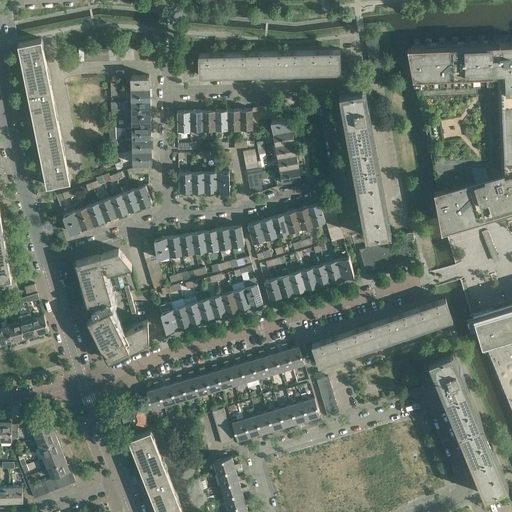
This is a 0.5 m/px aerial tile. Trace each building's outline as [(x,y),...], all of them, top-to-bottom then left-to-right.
[(365,35),(365,36),(366,41),(378,39),(377,33),(365,35)] [(18,43),(25,78),(49,73),(42,38),(18,43)] [(511,41),(411,46),(407,46),(413,77),(417,77),(437,188),(434,189),(441,227),(445,226),(471,313),(472,315),(474,315),(511,303),(511,41)] [(340,49),(305,50),(306,72),(341,71),(340,49)] [(305,50),(269,51),(270,73),(306,72),(305,50)] [(269,51),(234,52),(235,74),(270,73),(269,51)] [(199,53),(199,74),(199,75),(235,74),(234,52),(199,53)] [(49,73),(25,78),(33,114),(56,109),(49,73)] [(131,75),(131,88),(150,87),(149,75),(131,75)] [(362,86),(339,91),(342,91),(368,234),(366,235),(388,231),(368,120),(372,120),(369,103),(365,104),(362,86)] [(150,87),(131,88),(131,100),(150,100),(150,87)] [(132,100),(125,101),(125,113),(132,113),(150,112),(150,100),(132,100)] [(240,108),(227,109),(228,127),(240,127),(240,108)] [(253,108),(240,108),(240,127),(253,126),(253,119),(253,108)] [(56,109),(33,114),(40,149),(63,144),(56,109)] [(203,128),(202,109),(190,110),(190,128),(203,128)] [(202,109),(203,128),(215,128),(215,109),(202,109)] [(228,127),(227,109),(215,109),(215,128),(228,127)] [(190,110),(177,110),(178,129),(190,128),(190,110)] [(132,113),(125,113),(125,126),(132,125),(151,125),(150,112),(132,113)] [(271,119),(273,131),(292,128),(289,116),(278,118),(271,119)] [(132,125),(125,126),(126,138),(133,138),(151,138),(151,125),(132,125)] [(292,128),(273,131),(276,144),(294,140),(292,128)] [(151,138),(133,138),(133,150),(151,150),(151,138)] [(294,140),(276,144),(278,156),(296,153),(294,140)] [(63,144),(40,149),(47,185),(71,180),(63,144)] [(255,148),(243,150),(244,156),(256,154),(255,148)] [(151,150),(133,150),(133,163),(152,162),(151,150)] [(296,153),(278,156),(280,168),(299,165),(296,153)] [(256,154),(244,156),(245,162),(257,160),(256,154)] [(257,160),(245,162),(246,168),(258,166),(257,160)] [(121,161),(115,163),(117,169),(123,167),(121,161)] [(276,170),(275,171),(277,185),(283,183),(283,181),(301,178),(299,165),(280,168),(275,169),(276,170)] [(127,168),(127,169),(129,175),(135,172),(149,172),(149,166),(133,166),(127,168)] [(258,166),(246,168),(247,174),(259,172),(258,166)] [(216,170),(204,171),(204,189),(217,189),(216,170)] [(229,170),(216,170),(217,189),(230,189),(229,170)] [(121,171),(115,173),(117,179),(123,177),(121,171)] [(192,171),(179,171),(179,190),(192,189),(192,171)] [(204,171),(192,171),(192,189),(204,189),(204,171)] [(259,172),(247,174),(248,180),(260,178),(259,172)] [(248,180),(250,186),(261,183),(260,179),(261,179),(260,178),(248,180)] [(97,179),(92,181),(94,187),(100,185),(97,179)] [(92,181),(86,183),(88,190),(94,187),(92,181)] [(146,183),(134,188),(140,205),(152,200),(146,183)] [(261,183),(250,186),(251,192),(263,190),(261,183)] [(74,188),(68,190),(70,196),(76,194),(74,188)] [(134,188),(122,192),(128,209),(140,205),(134,188)] [(68,190),(62,192),(64,198),(70,196),(68,190)] [(122,192),(110,196),(117,214),(128,209),(122,192)] [(110,196),(99,201),(105,218),(117,214),(110,196)] [(99,201),(87,205),(93,222),(105,218),(99,201)] [(320,202),(308,205),(313,223),(325,219),(325,217),(323,211),(321,205),(320,202)] [(333,202),(321,205),(323,211),(331,209),(335,208),(333,202)] [(87,205),(75,209),(82,227),(93,222),(87,205)] [(308,205),(296,209),(301,227),(313,223),(308,205)] [(331,209),(323,211),(325,217),(333,214),(336,213),(335,208),(331,209)] [(75,209),(63,214),(70,231),(82,227),(75,209)] [(296,209),(284,212),(289,230),(301,227),(296,209)] [(284,212),(272,216),(277,234),(289,230),(284,212)] [(325,217),(325,219),(326,222),(334,220),(338,219),(336,213),(333,214),(325,217)] [(272,216),(260,219),(265,237),(277,234),(272,216)] [(260,219),(247,223),(253,241),(265,237),(260,219)] [(334,220),(326,222),(328,228),(336,226),(340,225),(338,219),(334,220)] [(241,224),(229,226),(232,244),(244,242),(241,224)] [(336,226),(328,228),(330,234),(342,230),(340,225),(336,226)] [(229,226),(216,228),(219,246),(232,244),(229,226)] [(216,228),(204,230),(207,248),(219,246),(216,228)] [(204,230),(192,232),(195,250),(207,248),(204,230)] [(342,230),(330,234),(332,240),(344,237),(342,230)] [(366,269),(403,258),(409,257),(407,250),(414,249),(412,240),(415,239),(413,231),(403,233),(404,240),(359,248),(366,269)] [(195,250),(192,232),(180,234),(182,252),(195,250)] [(180,234),(167,236),(170,254),(182,252),(180,234)] [(155,238),(155,241),(156,248),(157,254),(157,256),(170,254),(167,236),(155,238)] [(155,241),(142,246),(143,252),(156,248),(155,241)] [(6,242),(0,243),(0,280),(12,278),(6,242)] [(109,359),(149,340),(148,319),(125,330),(113,305),(117,303),(108,271),(132,264),(119,248),(76,260),(88,305),(83,306),(88,317),(109,359)] [(156,248),(143,252),(145,257),(157,254),(156,248)] [(263,251),(257,253),(256,253),(258,259),(265,257),(263,251)] [(157,254),(145,257),(147,263),(158,260),(157,256),(157,254)] [(243,257),(245,263),(251,261),(250,255),(243,257)] [(349,255),(336,259),(341,277),(354,273),(349,255)] [(336,259),(324,262),(329,280),(341,277),(336,259)] [(158,260),(147,263),(149,269),(160,265),(158,260)] [(324,262),(312,266),(318,284),(329,280),(324,262)] [(246,266),(240,268),(242,273),(254,269),(252,264),(246,266)] [(160,265),(149,269),(150,275),(162,271),(160,265)] [(312,266),(300,269),(306,287),(318,284),(312,266)] [(283,275),(276,276),(282,294),(294,291),(288,273),(287,267),(281,269),(283,275)] [(199,268),(193,270),(195,276),(201,274),(199,268)] [(242,274),(240,268),(234,270),(236,276),(242,274)] [(300,269),(288,273),(294,291),(306,287),(300,269)] [(162,271),(150,275),(152,280),(164,277),(162,271)] [(256,276),(243,280),(245,286),(251,304),(263,300),(256,276)] [(276,276),(265,280),(270,298),(282,294),(276,276)] [(164,277),(152,280),(154,287),(165,283),(164,277)] [(35,283),(25,286),(27,292),(37,289),(35,283)] [(128,285),(124,286),(132,313),(136,312),(128,285)] [(245,286),(233,290),(239,307),(251,304),(245,286)] [(233,290),(221,293),(227,311),(239,307),(233,290)] [(38,292),(25,296),(27,301),(27,302),(39,298),(38,292)] [(221,293),(209,297),(215,314),(227,311),(221,293)] [(183,297),(171,301),(179,325),(191,321),(185,304),(183,297)] [(209,297),(197,300),(203,318),(215,314),(209,297)] [(445,297),(412,309),(419,329),(453,318),(445,297)] [(203,318),(197,300),(185,304),(191,321),(203,318)] [(171,301),(159,305),(167,329),(179,325),(171,301)] [(511,303),(474,315),(511,408),(511,303)] [(412,309),(378,320),(386,341),(419,329),(412,309)] [(30,313),(18,317),(20,321),(24,337),(37,333),(32,317),(30,313)] [(44,313),(32,317),(37,333),(49,329),(44,313)] [(2,326),(0,326),(0,342),(0,344),(12,340),(7,324),(6,320),(1,322),(2,326)] [(378,320),(345,331),(352,352),(386,341),(378,320)] [(20,321),(7,324),(12,340),(24,337),(20,321)] [(345,331),(311,343),(319,364),(352,352),(345,331)] [(295,346),(288,348),(287,348),(293,366),(304,363),(299,345),(300,345),(298,339),(294,340),(295,346)] [(284,349),(276,351),(275,352),(281,370),(293,366),(287,348),(288,348),(286,342),(282,343),(284,349)] [(272,353),(265,355),(264,355),(269,373),(281,370),(275,352),(276,351),(275,346),(270,347),(272,353)] [(453,348),(429,358),(429,359),(484,494),(509,484),(466,381),(467,380),(460,364),(460,365),(453,348)] [(260,356),(253,358),(252,359),(258,376),(269,373),(264,355),(265,355),(263,349),(258,350),(260,356)] [(248,360),(241,362),(240,362),(246,380),(258,376),(252,359),(253,358),(251,353),(247,354),(248,360)] [(237,363),(230,365),(229,366),(234,383),(246,380),(240,362),(241,362),(240,356),(235,357),(237,363)] [(225,367),(218,369),(217,369),(222,387),(234,383),(229,366),(230,365),(228,360),(223,361),(225,367)] [(213,370),(206,372),(205,373),(210,390),(222,387),(217,369),(218,369),(216,363),(212,364),(213,370)] [(202,374),(194,376),(193,376),(199,394),(210,390),(205,373),(206,372),(205,366),(200,368),(202,374)] [(190,377),(183,379),(182,380),(187,397),(199,394),(193,376),(194,376),(193,370),(188,371),(190,377)] [(178,381),(171,383),(170,383),(175,401),(187,397),(182,380),(183,379),(181,374),(177,375),(178,381)] [(328,375),(317,379),(318,385),(330,382),(328,375)] [(167,384),(159,386),(158,387),(164,404),(175,401),(170,383),(171,383),(169,377),(165,378),(167,384)] [(146,390),(146,391),(152,408),(164,404),(158,387),(159,386),(158,380),(153,382),(155,388),(146,390)] [(302,398),(313,395),(310,381),(299,384),(302,398)] [(330,382),(318,385),(320,391),(332,388),(330,382)] [(332,388),(320,391),(322,397),(333,393),(332,388)] [(288,393),(291,400),(297,398),(295,391),(288,393)] [(333,393),(322,397),(324,402),(335,399),(333,393)] [(302,400),(303,400),(308,418),(315,416),(316,420),(321,418),(315,396),(307,399),(307,397),(302,398),(302,400)] [(335,399),(324,402),(325,408),(337,405),(335,399)] [(290,404),(291,403),(296,421),(303,419),(304,423),(309,422),(308,418),(303,400),(302,400),(296,402),(295,400),(290,402),(290,404)] [(142,403),(120,409),(127,430),(138,427),(145,425),(148,424),(142,403)] [(279,407),(285,425),(292,423),(293,427),(298,425),(296,421),(291,403),(290,404),(284,406),(283,404),(278,405),(279,407)] [(337,405),(325,408),(327,414),(339,411),(337,405)] [(212,410),(212,411),(214,416),(225,413),(223,407),(212,410)] [(267,411),(268,411),(273,428),(280,426),(281,430),(286,429),(285,425),(279,407),(272,409),(272,407),(266,409),(267,411)] [(255,414),(256,414),(261,432),(268,430),(269,434),(274,432),(273,428),(268,411),(267,411),(261,413),(260,411),(255,412),(255,414)] [(225,413),(214,416),(216,421),(227,418),(225,413)] [(243,416),(244,418),(249,435),(250,435),(256,433),(257,437),(263,436),(261,432),(256,414),(255,414),(249,416),(248,414),(243,416)] [(236,417),(232,419),(237,439),(245,437),(246,440),(251,439),(250,435),(249,435),(244,418),(237,420),(236,417)] [(227,418),(216,421),(217,427),(228,423),(227,418)] [(32,427),(35,435),(36,437),(55,430),(50,419),(32,427)] [(12,423),(12,420),(1,420),(1,440),(12,440),(12,435),(12,423)] [(228,423),(217,427),(219,432),(230,429),(228,423)] [(129,437),(142,470),(164,462),(154,435),(151,428),(133,435),(129,437)] [(230,429),(219,432),(221,438),(232,434),(230,429)] [(55,430),(36,437),(40,447),(59,440),(55,430)] [(232,434),(221,438),(222,443),(233,440),(232,434)] [(40,447),(36,449),(40,458),(44,457),(62,449),(59,440),(40,447)] [(62,449),(44,457),(48,467),(67,459),(62,449)] [(214,460),(218,472),(235,467),(236,468),(241,466),(240,462),(234,464),(232,455),(214,460)] [(67,459),(48,467),(52,477),(56,475),(61,473),(67,471),(71,470),(67,459)] [(164,462),(142,470),(155,504),(177,496),(164,462)] [(235,467),(218,472),(221,484),(239,479),(239,480),(245,478),(243,474),(238,475),(236,468),(235,467)] [(71,470),(67,471),(71,482),(76,480),(72,469),(71,470)] [(67,471),(61,473),(66,484),(71,482),(67,471)] [(61,473),(56,475),(61,486),(66,484),(61,473)] [(52,477),(51,478),(55,488),(61,486),(56,475),(52,477)] [(51,478),(46,480),(50,490),(55,488),(51,478)] [(239,479),(221,484),(224,496),(242,490),(243,491),(248,490),(247,485),(241,487),(239,480),(239,479)] [(46,480),(41,482),(45,493),(50,490),(46,480)] [(41,482),(35,484),(40,494),(45,493),(41,482)] [(35,484),(31,486),(35,497),(40,494),(35,484)] [(10,485),(0,485),(0,501),(10,501),(10,485)] [(22,485),(10,485),(10,501),(23,501),(22,485)] [(242,490),(224,496),(228,508),(246,502),(246,503),(252,502),(250,497),(245,499),(243,491),(242,490)] [(183,511),(177,496),(155,504),(158,511),(183,511)] [(246,502),(228,508),(229,511),(254,511),(254,509),(248,510),(246,503),(246,502)]
